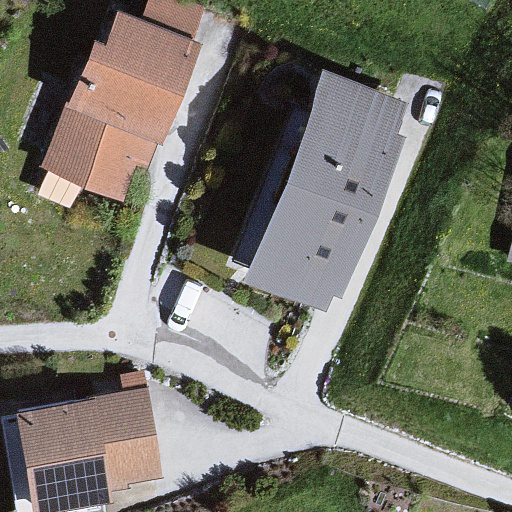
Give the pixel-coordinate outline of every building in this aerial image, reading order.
[(193,35),(205,4),(194,0),(147,0),(142,15),(193,35)] [(203,44),(118,11),(105,44),(94,40),(70,102),(66,101),(64,106),(157,143),(163,145),(203,44)] [(361,266),(406,101),(323,70),(240,276),(335,319),(361,266)] [(64,106),(39,170),(122,202),(137,165),(147,169),(157,143),(64,106)] [(137,391),(8,418),(23,511),(72,511),(156,491),(137,391)]
